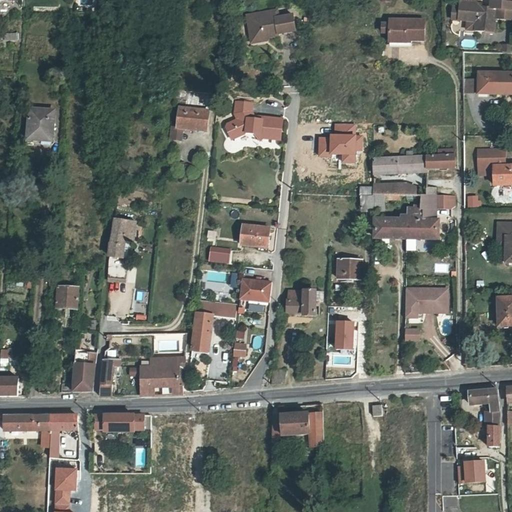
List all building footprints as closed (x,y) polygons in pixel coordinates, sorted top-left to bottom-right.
[(471,21),(479,22),(478,31),(497,33),(498,19),(499,8),(493,8),(485,7),(485,4),(464,2),(464,7),(463,20),(471,21)] [(511,3),(494,2),(493,8),(499,8),(511,10),(510,20),(511,20),(511,3)] [(457,6),(456,20),(463,20),(464,7),(457,6)] [(511,10),(499,8),(498,19),(510,20),(511,10)] [(273,10),(245,15),(249,36),(265,34),(265,37),(277,35),(277,34),(294,31),(291,14),(277,17),(274,17),(273,10)] [(394,44),(412,44),(412,41),(429,42),(429,21),(394,21),(394,44)] [(479,22),(471,21),(470,31),(478,31),(479,22)] [(265,34),(249,36),(250,43),(266,40),(265,37),(265,34)] [(506,96),(506,74),(480,74),(480,95),(506,96)] [(472,93),(473,79),(464,78),(463,93),(472,93)] [(251,103),(235,102),(234,115),(235,120),(233,121),(224,125),(224,126),(231,140),(245,134),(260,135),(259,138),(280,140),(282,119),(258,117),(258,120),(250,119),(250,116),(251,103)] [(205,130),(208,111),(180,107),(178,126),(183,127),(205,130)] [(54,144),(55,113),(32,111),(30,142),(54,144)] [(171,125),(170,137),(181,139),(183,127),(178,126),(171,125)] [(427,157),(427,170),(456,169),(455,150),(438,150),(438,156),(427,157)] [(479,170),(494,169),(495,187),(511,186),(511,168),(505,169),(505,152),(479,153),(479,170)] [(427,170),(427,157),(412,158),(411,153),(406,154),(406,158),(372,160),(373,175),(427,173),(427,170)] [(373,195),(392,196),(392,185),(373,186),(373,195)] [(392,196),(399,196),(418,196),(418,189),(405,186),(392,185),(392,196)] [(428,196),(436,197),(436,188),(428,189),(428,196)] [(479,206),(479,194),(465,195),(466,207),(479,206)] [(392,196),(373,195),(360,195),(360,212),(383,212),(384,201),(399,201),(399,196),(392,196)] [(406,221),(406,239),(439,240),(439,237),(442,237),(442,233),(439,233),(439,221),(436,220),(436,208),(436,197),(428,196),(421,197),(421,209),(411,210),(410,221),(406,221)] [(456,197),(436,197),(436,208),(456,208),(456,197)] [(114,219),(112,243),(110,243),(109,258),(123,259),(124,242),(134,243),(136,222),(114,219)] [(406,239),(406,221),(374,221),(374,239),(406,239)] [(505,248),(505,265),(511,264),(511,225),(497,225),(497,239),(503,239),(502,248),(505,248)] [(266,248),(269,229),(243,226),(240,245),(266,248)] [(244,251),(223,249),(222,259),(243,260),(244,251)] [(123,259),(109,258),(107,279),(124,281),(126,262),(122,262),(123,259)] [(361,280),(361,262),(338,261),(338,280),(361,280)] [(273,281),(242,278),(240,298),(271,301),(273,281)] [(77,309),(78,288),(58,286),(57,308),(77,309)] [(441,289),(406,289),(406,319),(418,319),(418,314),(423,314),(423,310),(437,310),(441,306),(441,289)] [(448,289),(441,289),(441,306),(437,310),(423,310),(423,314),(448,313),(448,289)] [(288,290),(287,314),(303,315),(303,317),(315,318),(317,291),(305,291),(288,290)] [(499,329),(511,327),(511,299),(497,301),(499,329)] [(239,305),(200,301),(195,331),(194,331),(192,350),(209,353),(210,350),(211,345),(214,324),(237,326),(239,305)] [(355,324),(339,323),(338,351),(354,351),(355,324)] [(244,340),(245,330),(235,329),(235,339),(244,340)] [(420,331),(406,331),(406,342),(420,341),(420,331)] [(247,345),(236,344),(235,355),(246,356),(247,345)] [(209,353),(192,350),(191,357),(208,360),(209,353)] [(79,364),(95,365),(95,354),(80,353),(79,364)] [(151,359),(150,367),(140,368),(139,397),(153,396),(154,387),(172,387),(172,396),(182,396),(185,359),(151,359)] [(111,397),(113,368),(120,368),(120,360),(103,360),(99,397),(111,397)] [(73,381),(72,392),(93,392),(95,365),(79,364),(74,364),(73,381)] [(286,385),(286,370),(274,370),(273,370),(272,386),(286,385)] [(0,378),(0,397),(18,397),(18,379),(0,378)] [(38,379),(38,393),(46,393),(47,379),(38,379)] [(72,392),(73,381),(61,381),(61,393),(72,392)] [(492,414),(500,413),(499,402),(498,402),(498,390),(469,392),(470,405),(492,403),(492,414)] [(372,415),(381,415),(381,404),(371,404),(372,415)] [(282,449),(282,437),(310,435),(311,448),(323,447),(322,413),(284,416),(284,408),(274,408),(274,450),(282,449)] [(106,431),(106,433),(135,433),(135,431),(145,431),(144,416),(96,416),(96,431),(106,431)] [(51,431),(51,417),(5,418),(6,431),(51,431)] [(51,417),(51,431),(50,448),(49,465),(57,465),(59,431),(79,431),(77,417),(51,417)] [(500,449),(500,426),(492,426),(489,426),(489,448),(490,448),(490,453),(499,453),(499,449),(500,449)] [(77,469),(55,468),(53,511),(68,511),(69,491),(76,491),(77,469)]
